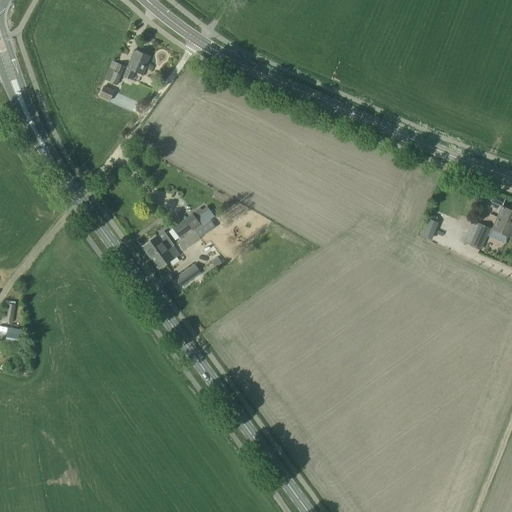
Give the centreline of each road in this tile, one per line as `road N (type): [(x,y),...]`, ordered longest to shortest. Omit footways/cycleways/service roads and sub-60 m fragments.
road 1 (primary): [(309,511),(57,170)]
road 2 (tertiary): [(511,178),(234,61),(145,0)]
road 3 (track): [(78,198),(207,30)]
road 4 (primary): [(57,170),(0,24)]
